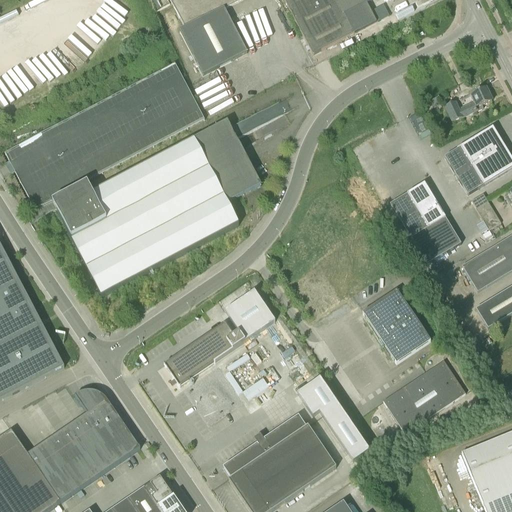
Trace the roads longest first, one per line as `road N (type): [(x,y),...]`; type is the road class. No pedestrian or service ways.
road 1 (unclassified): [(98,356),(267,236),(311,133),(329,113),(485,26)]
road 2 (unclassified): [(205,511),(98,356)]
road 3 (unclassified): [(98,356),(0,207)]
